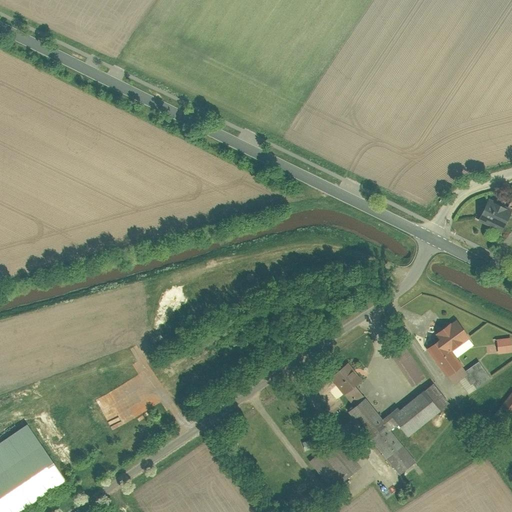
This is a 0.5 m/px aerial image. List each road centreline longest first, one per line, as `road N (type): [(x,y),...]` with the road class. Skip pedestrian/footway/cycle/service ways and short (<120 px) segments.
road 1 (tertiary): [(0,27),(432,239)]
road 2 (unclassified): [(70,511),(393,296),(415,276),(432,239)]
